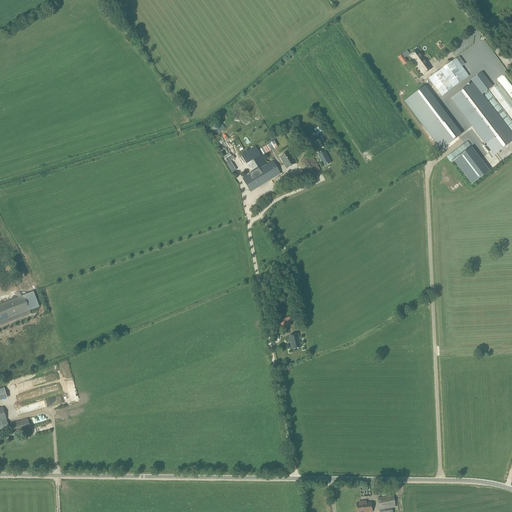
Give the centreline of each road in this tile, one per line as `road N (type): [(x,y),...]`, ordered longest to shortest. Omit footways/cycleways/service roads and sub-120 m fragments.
road 1 (tertiary): [(511,490),(476,482),(0,476)]
road 2 (track): [(295,478),(255,284),(291,268),(235,178)]
